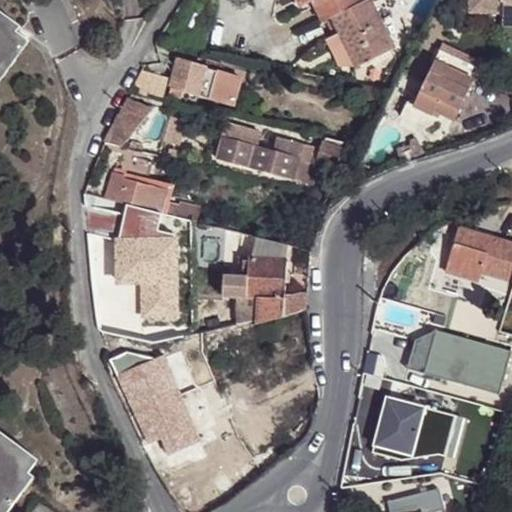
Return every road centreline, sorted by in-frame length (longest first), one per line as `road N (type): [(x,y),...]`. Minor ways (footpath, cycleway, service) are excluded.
road 1 (residential): [(159,511),(85,350),(76,189),(85,128),(167,0)]
road 2 (unclassified): [(511,145),(374,198),(349,221),(338,246),(334,415),(316,465),(294,495)]
